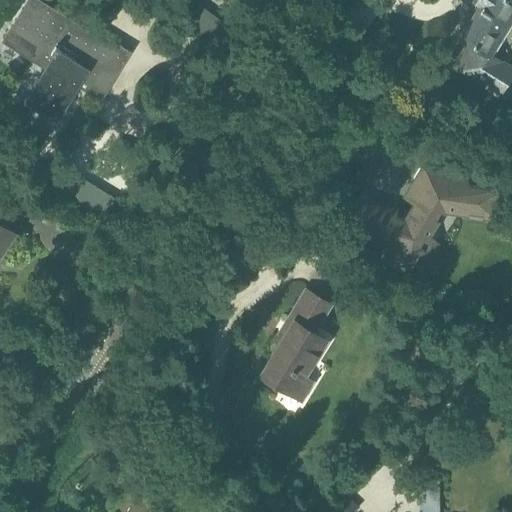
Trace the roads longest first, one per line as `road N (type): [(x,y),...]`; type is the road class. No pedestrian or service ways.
road 1 (secondary): [(299,0),(77,362)]
road 2 (residential): [(186,511),(123,414),(77,362)]
road 3 (secondary): [(77,362),(0,486)]
